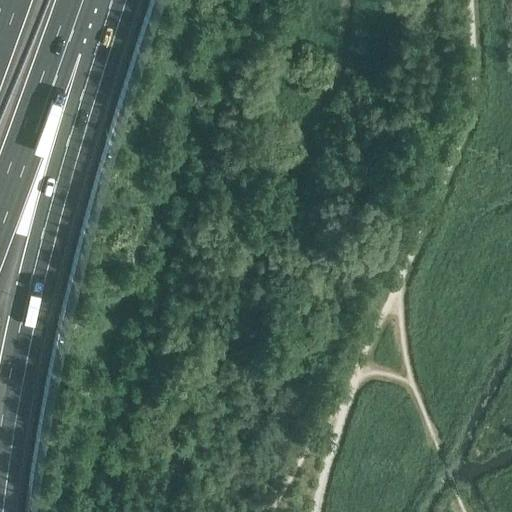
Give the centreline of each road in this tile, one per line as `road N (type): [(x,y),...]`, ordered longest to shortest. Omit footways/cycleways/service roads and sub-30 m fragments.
road 1 (motorway): [(0,430),(108,0)]
road 2 (motorway): [(0,243),(89,0)]
